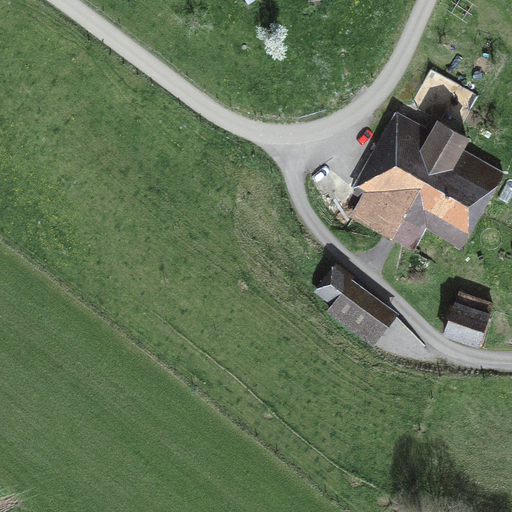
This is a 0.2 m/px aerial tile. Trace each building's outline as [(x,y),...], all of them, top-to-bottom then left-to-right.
[(363,195),(354,211),(372,222),(370,224),(412,248),(431,215),(455,228),(484,177),(451,159),(465,133),(440,118),(432,131),(402,114),(358,192),(363,195)] [(458,269),(473,274),(479,257),(464,252),(458,269)] [(374,345),(395,317),(336,274),(322,292),(342,306),(335,315),(374,345)] [(463,310),(481,318),(487,321),(494,305),(462,291),(455,307),(463,310)] [(481,318),(463,310),(455,327),(473,335),(481,318)]
